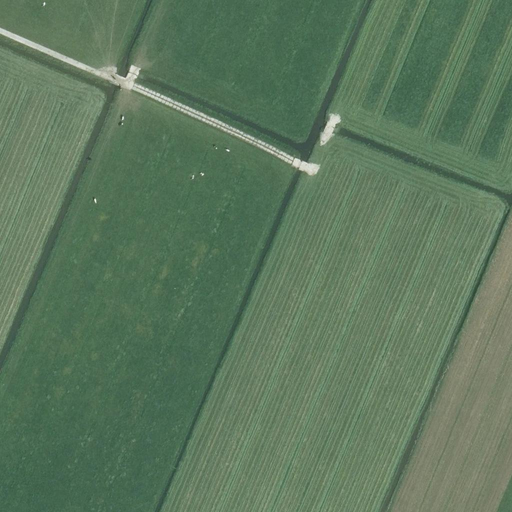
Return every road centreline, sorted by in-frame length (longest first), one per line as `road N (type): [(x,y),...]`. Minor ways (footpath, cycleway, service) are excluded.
road 1 (track): [(128,85),(228,128),(296,169),(312,170),(332,122)]
road 2 (track): [(0,31),(128,85),(135,68)]
